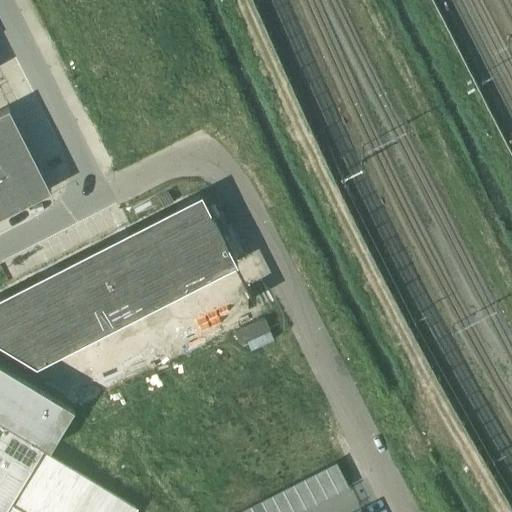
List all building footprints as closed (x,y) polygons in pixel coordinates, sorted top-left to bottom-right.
[(0,213),(51,188),(9,105),(0,109),(0,213)] [(201,191),(0,293),(0,341),(36,363),(237,261),(201,191)] [(0,511),(1,511),(11,498),(43,445),(65,408),(0,368),(0,511)] [(297,511),(349,486),(337,461),(235,511),(297,511)] [(1,511),(55,511),(47,507),(43,511),(33,511),(11,498),(1,511)]
